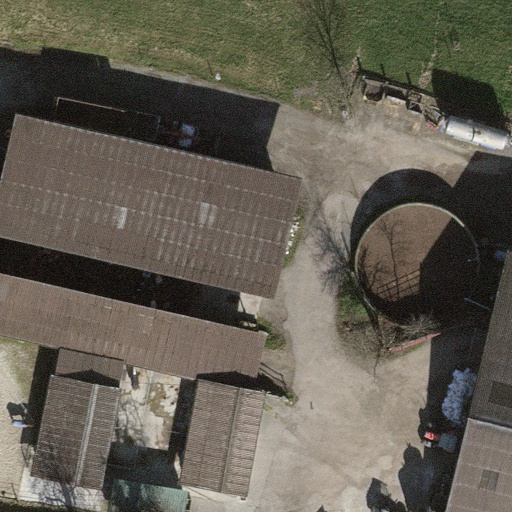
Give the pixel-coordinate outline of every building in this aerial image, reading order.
[(453,96),(436,137),(481,155),(498,114),(453,96)] [(301,183),(11,115),(0,162),(0,237),(273,302),(301,183)] [(511,511),(511,258),(503,257),(444,511),(511,511)] [(262,339),(0,281),(0,339),(250,394),(262,339)] [(118,392),(39,377),(21,472),(100,488),(118,392)] [(260,405),(193,390),(173,482),(239,497),(260,405)]
